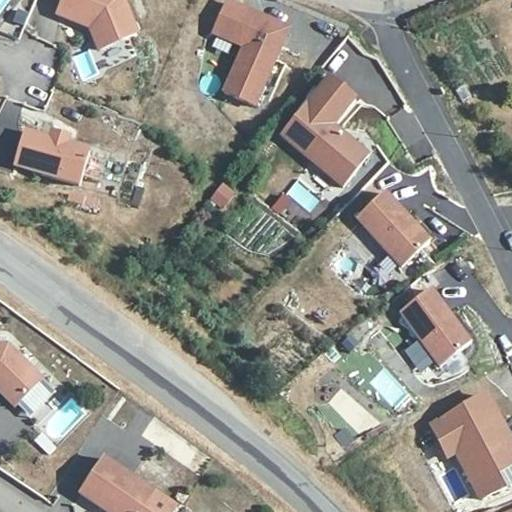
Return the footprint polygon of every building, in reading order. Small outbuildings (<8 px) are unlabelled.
[(0,0),(0,16),(11,0),(0,0)] [(122,0),(61,0),(57,13),(96,28),(94,37),(100,47),(136,32),(122,0)] [(237,48),(219,92),(250,105),(281,30),(218,4),(205,36),(237,48)] [(353,101),(328,80),(279,138),(343,188),(367,158),(331,128),(353,101)] [(21,133),(13,165),(80,181),(87,150),(64,144),(66,135),(50,131),(47,140),(21,133)] [(208,199),(224,210),(236,193),(220,182),(208,199)] [(295,182),(288,195),(314,210),(321,197),(295,182)] [(429,241),(384,193),(356,219),(402,267),(429,241)] [(472,342),(432,291),(402,312),(442,366),(472,342)] [(0,410),(7,418),(34,390),(1,355),(0,354),(0,410)] [(384,368),(368,384),(395,412),(412,396),(384,368)] [(44,382),(19,408),(58,445),(89,413),(66,391),(60,397),(44,382)] [(339,389),(326,406),(366,437),(379,421),(339,389)] [(500,423),(482,396),(430,429),(449,457),(456,453),(484,495),(511,476),(511,460),(492,429),(500,423)] [(155,419),(145,435),(168,450),(178,434),(155,419)] [(89,511),(146,511),(153,503),(100,467),(76,502),(89,511)] [(165,511),(153,503),(146,511),(165,511)]
